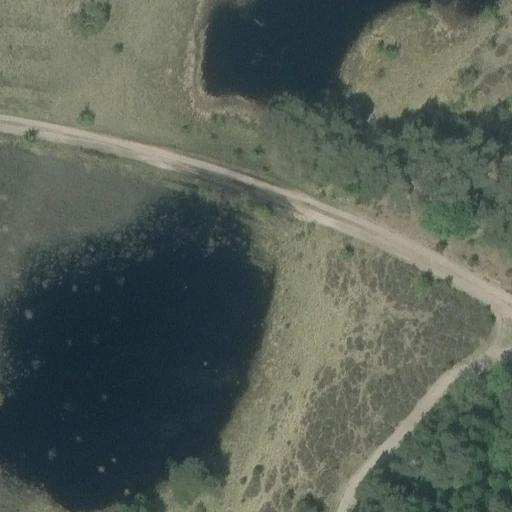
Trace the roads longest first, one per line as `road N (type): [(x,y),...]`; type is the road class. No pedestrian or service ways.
road 1 (track): [(511,317),(305,213),(189,172),(0,129)]
road 2 (track): [(343,511),(442,384),(511,339)]
